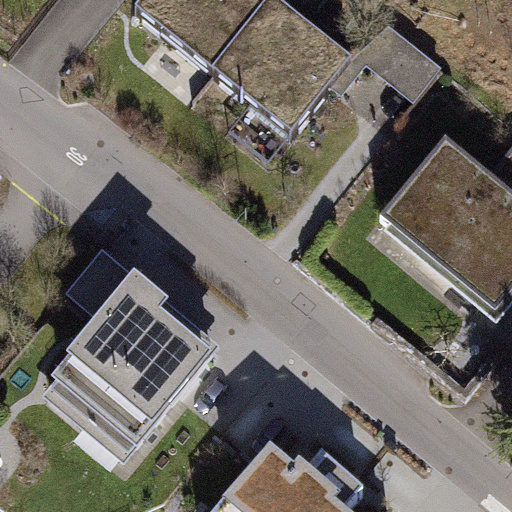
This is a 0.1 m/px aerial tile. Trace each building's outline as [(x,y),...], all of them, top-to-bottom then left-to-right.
[(152,0),(136,22),(212,82),(275,9),(263,0),(152,0)] [(351,68),(275,9),(212,82),(291,143),(351,68)] [(438,162),(378,241),(493,329),(511,304),(511,151),(480,194),(438,162)] [(68,303),(103,332),(137,290),(102,262),(68,303)] [(220,359),(137,290),(103,332),(44,402),(127,471),(220,359)] [(269,454),(220,511),(348,511),(365,492),(356,485),(359,482),(322,452),(305,473),(299,468),(294,474),(269,454)]
